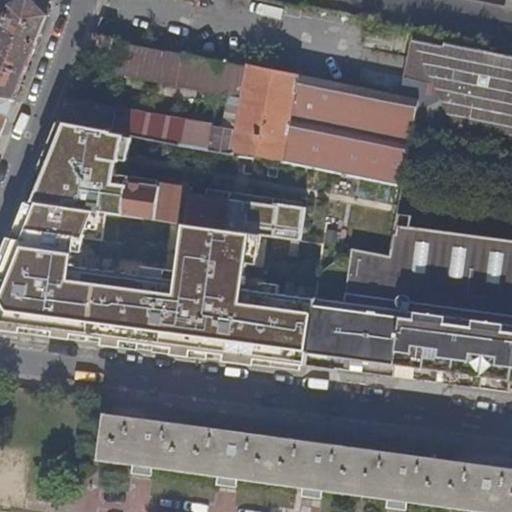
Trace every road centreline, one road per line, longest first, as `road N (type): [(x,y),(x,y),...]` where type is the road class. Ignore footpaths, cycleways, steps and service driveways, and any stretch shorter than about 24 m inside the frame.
road 1 (residential): [(0,350),(511,420)]
road 2 (residential): [(77,0),(0,198)]
